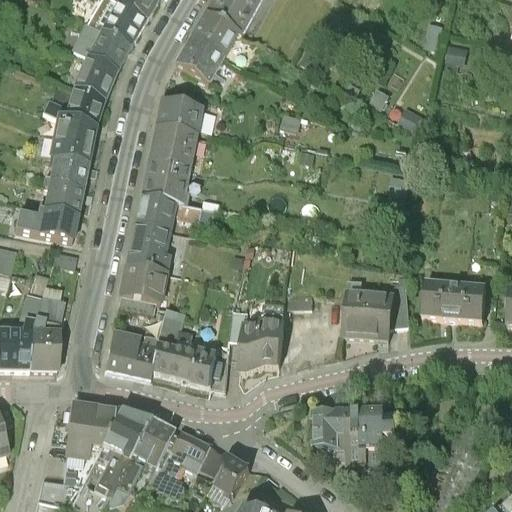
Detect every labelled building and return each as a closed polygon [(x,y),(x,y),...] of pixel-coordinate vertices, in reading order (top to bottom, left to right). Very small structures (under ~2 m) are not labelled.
[(157,10),(139,0),(125,0),(117,15),(145,31),(157,10)] [(163,0),(139,0),(157,10),(163,0)] [(238,47),(266,0),(219,0),(204,27),(236,46),(238,47)] [(145,31),(117,15),(104,39),(96,35),(93,38),(128,59),(145,31)] [(448,24),(441,21),(438,28),(446,31),(448,24)] [(387,22),(378,37),(392,45),(401,30),(387,22)] [(236,46),(204,27),(189,51),(222,70),(236,46)] [(128,59),(93,38),(87,35),(73,61),(87,69),(115,83),(128,59)] [(448,46),(432,42),(427,67),(442,70),(448,46)] [(222,70),(189,51),(173,77),(206,97),(222,70)] [(451,64),(447,80),(467,85),(470,68),(451,64)] [(327,80),(346,90),(353,78),(333,68),(327,80)] [(115,83),(87,69),(73,101),(102,114),(115,83)] [(364,109),(349,100),(345,108),(359,117),(364,109)] [(102,114),(73,101),(67,119),(47,110),(41,122),(57,129),(94,140),(102,114)] [(381,110),(371,125),(384,132),(393,117),(381,110)] [(199,122),(159,114),(154,140),(194,148),(199,122)] [(57,129),(49,170),(54,171),(86,178),(94,140),(57,129)] [(426,139),(409,130),(401,145),(417,154),(426,139)] [(305,139),(287,135),(283,149),(301,154),(305,139)] [(154,140),(146,175),(187,184),(194,148),(154,140)] [(86,178),(54,171),(51,187),(45,186),(44,195),(49,196),(81,203),(86,178)] [(318,176),(304,174),(302,184),(316,187),(318,176)] [(146,175),(139,211),(173,218),(185,220),(187,207),(182,206),(187,184),(146,175)] [(81,203),(49,196),(45,212),(40,211),(38,221),(76,228),(81,203)] [(414,203),(395,199),(391,217),(410,221),(414,203)] [(195,222),(212,226),(215,212),(198,209),(195,222)] [(133,238),(167,245),(171,227),(173,218),(139,211),(133,238)] [(510,216),(494,214),(493,226),(508,228),(510,216)] [(173,218),(171,227),(179,233),(210,238),(212,226),(195,222),(185,220),(173,218)] [(14,242),(71,253),(76,228),(38,221),(36,228),(17,225),(14,242)] [(164,287),(167,270),(162,269),(167,245),(133,238),(125,279),(164,287)] [(0,258),(0,285),(9,288),(15,262),(0,258)] [(248,263),(246,274),(256,275),(258,264),(248,263)] [(76,268),(54,264),(51,277),(73,281),(76,268)] [(164,287),(125,279),(119,309),(154,317),(158,317),(164,287)] [(489,308),(429,303),(426,338),(485,344),(489,308)] [(396,320),(393,349),(413,348),(409,305),(394,305),(395,320),(396,320)] [(23,335),(22,346),(30,346),(34,334),(40,311),(27,307),(19,334),(23,335)] [(154,317),(119,309),(116,320),(152,328),(154,317)] [(40,311),(34,334),(43,336),(41,347),(56,348),(63,316),(40,311)] [(395,320),(351,315),(347,357),(391,362),(393,349),(396,320),(395,320)] [(154,362),(155,362),(172,366),(191,371),(192,364),(195,352),(176,347),(181,329),(164,325),(163,329),(162,330),(163,330),(162,335),(155,359),(154,362)] [(246,338),(248,339),(249,327),(236,326),(235,330),(233,355),(244,357),(246,338)] [(56,370),(56,348),(41,347),(43,336),(34,334),(30,346),(29,382),(55,383),(56,370)] [(244,357),(241,383),(283,388),(288,343),(248,339),(246,338),(244,357)] [(22,346),(0,344),(0,381),(10,381),(29,382),(30,346),(22,346)] [(139,353),(111,349),(108,364),(105,383),(148,394),(150,386),(155,362),(154,362),(155,359),(139,356),(139,353)] [(212,401),(218,370),(192,364),(191,371),(172,366),(155,362),(150,386),(212,401)] [(65,470),(94,474),(101,461),(119,425),(73,419),(65,470)] [(101,461),(118,470),(128,475),(129,472),(149,435),(119,425),(101,461)] [(129,472),(136,476),(152,484),(171,448),(171,447),(149,435),(129,472)] [(340,483),(350,486),(350,492),(369,492),(369,497),(389,497),(389,465),(401,465),(401,454),(399,454),(399,438),(388,438),(388,437),(370,437),(370,439),(319,440),(319,475),(325,476),(324,487),(336,497),(340,483)] [(431,511),(476,511),(500,462),(463,445),(431,511)] [(176,451),(171,448),(152,484),(170,495),(178,481),(194,487),(207,461),(179,446),(176,451)] [(223,467),(207,461),(194,487),(210,494),(223,467)] [(65,470),(62,496),(66,497),(81,499),(94,474),(65,470)] [(105,511),(108,511),(128,475),(118,470),(115,475),(109,473),(92,505),(105,511)] [(229,471),(211,502),(228,511),(235,511),(252,485),(229,471)] [(128,475),(108,511),(125,511),(126,511),(125,510),(139,483),(134,480),(136,476),(129,472),(128,475)] [(178,498),(170,495),(152,484),(144,499),(173,510),(178,498)] [(62,496),(41,494),(36,511),(63,511),(66,497),(62,496)]
